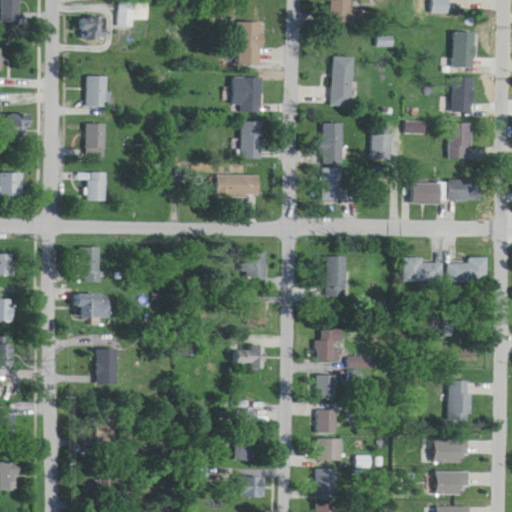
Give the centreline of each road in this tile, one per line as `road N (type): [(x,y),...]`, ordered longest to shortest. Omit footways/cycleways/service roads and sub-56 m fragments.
road 1 (residential): [(286,511),(294,0)]
road 2 (residential): [(502,511),(507,0)]
road 3 (residential): [(48,511),(51,0)]
road 4 (residential): [(511,216),(0,214)]
